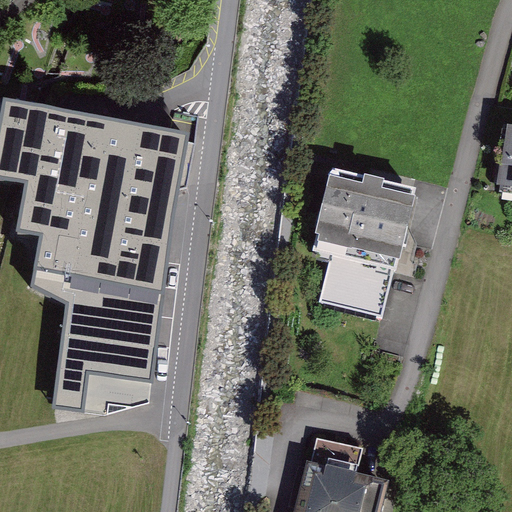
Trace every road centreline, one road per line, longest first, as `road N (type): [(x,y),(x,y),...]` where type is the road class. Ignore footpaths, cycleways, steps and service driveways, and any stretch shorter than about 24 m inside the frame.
road 1 (residential): [(309,417),(376,422),(392,419),(399,407),(511,3)]
road 2 (track): [(0,440),(109,435),(149,426),(181,407)]
